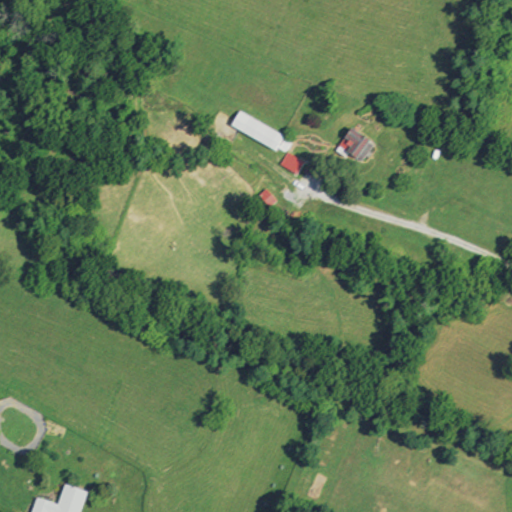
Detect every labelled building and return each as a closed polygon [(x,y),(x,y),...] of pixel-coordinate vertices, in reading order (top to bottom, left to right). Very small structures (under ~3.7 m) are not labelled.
[(79,78),(87,60),(109,70),(100,88),(79,78)] [(232,124),(235,118),(240,110),(283,134),(275,149),(239,128),(232,124)] [(352,124),(336,151),(346,156),(349,151),(364,159),(373,142),(369,140),(372,135),(352,124)] [(280,164),(286,152),(304,161),(298,173),(280,164)] [(258,194),(265,187),(277,199),(270,206),(258,194)] [(66,482),(57,503),(37,496),(31,511),(48,511),(49,511),(51,511),(79,511),(87,490),(66,482)]
